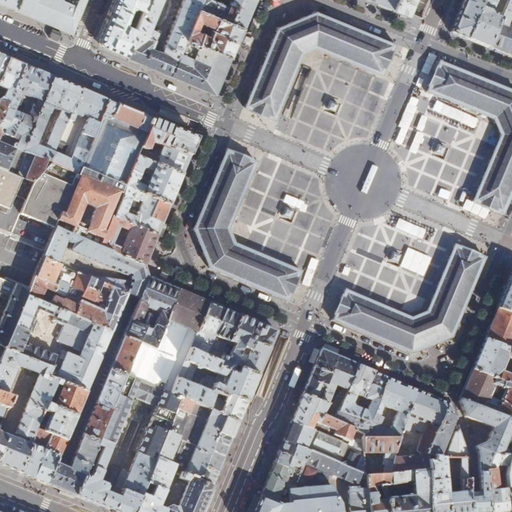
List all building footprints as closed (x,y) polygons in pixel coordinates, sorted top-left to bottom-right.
[(0,0),(0,3),(1,4),(15,10),(19,0),(0,0)] [(19,0),(15,10),(38,20),(70,33),(77,17),(83,0),(19,0)] [(113,0),(112,2),(97,39),(101,47),(123,56),(146,0),(113,0)] [(200,0),(146,0),(123,56),(146,66),(170,76),(179,54),(185,39),(197,9),(200,0)] [(200,0),(197,9),(242,28),(250,10),(253,0),(200,0)] [(378,0),(377,3),(393,9),(396,0),(378,0)] [(413,0),(396,0),(393,9),(406,15),(407,15),(413,0)] [(452,32),(467,39),(482,0),(464,0),(465,0),(452,32)] [(482,0),(467,39),(479,43),(488,47),(500,18),(507,1),(507,0),(482,0)] [(511,57),(511,3),(507,1),(500,18),(488,47),(505,54),(511,57)] [(197,9),(185,39),(231,58),(235,46),(237,42),(242,28),(197,9)] [(315,48),(383,75),(389,60),(395,44),(315,12),(303,17),(296,19),(290,22),(276,28),(244,107),(259,114),(274,120),(302,53),(309,50),(315,48)] [(179,54),(224,73),(228,63),(231,58),(185,39),(179,54)] [(179,54),(170,76),(192,85),(215,95),(224,73),(179,54)] [(0,120),(24,65),(16,62),(7,58),(0,74),(0,87),(5,89),(0,99),(0,120)] [(511,91),(439,62),(432,78),(426,93),(436,98),(482,116),(493,120),(496,127),(498,134),(470,202),(486,208),(502,215),(511,191),(511,91)] [(53,77),(41,72),(24,65),(0,120),(0,141),(21,151),(53,77)] [(32,182),(48,162),(49,162),(51,157),(61,134),(79,88),(63,81),(53,77),(21,151),(26,153),(17,175),(32,182)] [(61,134),(51,157),(49,162),(75,173),(76,174),(107,99),(94,94),(79,88),(61,134)] [(378,106),(384,94),(378,90),(371,103),(378,106)] [(132,110),(107,99),(76,174),(54,227),(99,246),(110,219),(123,187),(136,157),(152,119),(141,114),(132,110)] [(338,104),(330,100),(327,109),(335,112),(338,104)] [(440,124),(444,112),(429,108),(426,120),(440,124)] [(162,123),(152,119),(136,157),(149,162),(151,156),(146,154),(147,151),(147,150),(148,147),(150,147),(151,145),(156,147),(157,145),(163,147),(163,146),(166,147),(170,138),(167,137),(171,127),(162,123)] [(186,133),(171,127),(167,137),(170,138),(166,147),(189,156),(196,138),(186,133)] [(26,153),(21,151),(0,141),(0,167),(17,175),(26,153)] [(445,148),(437,145),(434,153),(442,156),(445,148)] [(155,165),(181,175),(189,156),(166,147),(163,146),(163,147),(155,165)] [(242,156),(226,150),(192,229),(198,242),(201,249),(203,256),(206,263),(209,269),(289,302),(295,287),(301,272),(234,243),(232,236),(229,229),(257,162),(242,156)] [(169,206),(176,190),(181,175),(155,165),(149,162),(136,157),(123,187),(169,206)] [(54,227),(76,174),(75,173),(49,162),(48,162),(32,182),(26,195),(31,198),(24,204),(20,214),(54,227)] [(26,195),(32,182),(17,175),(0,167),(0,204),(7,208),(12,195),(25,200),(24,204),(31,198),(26,195)] [(161,225),(165,216),(169,206),(123,187),(110,219),(156,238),(161,225)] [(293,211),(285,208),(282,216),(290,219),(293,211)] [(145,265),(150,252),(156,238),(110,219),(99,246),(145,265)] [(133,275),(145,268),(145,265),(99,246),(54,227),(47,245),(45,250),(60,254),(61,251),(65,242),(70,244),(68,251),(129,276),(133,275)] [(418,314),(410,317),(345,291),(339,306),(332,321),(379,340),(411,353),(422,349),(430,346),(438,343),(451,337),(457,324),(485,257),(469,250),(453,244),(426,311),(418,314)] [(43,252),(41,257),(56,264),(60,254),(45,250),(43,252)] [(401,255),(393,252),(389,260),(397,263),(401,255)] [(56,264),(41,257),(33,277),(55,286),(52,293),(63,297),(67,287),(82,293),(88,277),(73,271),(68,284),(54,278),(60,265),(56,264)] [(366,258),(365,266),(375,268),(377,260),(366,258)] [(393,276),(397,267),(388,262),(383,272),(393,276)] [(138,299),(147,278),(146,273),(145,268),(133,275),(131,282),(126,294),(132,296),(138,299)] [(511,271),(504,290),(497,309),(511,314),(511,271)] [(88,277),(126,294),(131,282),(130,282),(89,276),(88,277)] [(55,286),(33,277),(27,291),(25,297),(38,303),(44,290),(52,293),(55,286)] [(44,302),(43,305),(72,316),(80,319),(111,332),(126,294),(88,277),(82,293),(79,298),(103,308),(101,312),(77,303),(75,307),(61,301),(60,302),(51,299),(49,304),(44,302)] [(0,308),(4,311),(17,316),(25,297),(27,291),(0,278),(0,308)] [(137,344),(154,350),(178,291),(166,286),(154,281),(147,278),(138,299),(122,338),(137,344)] [(194,298),(178,291),(154,350),(137,344),(124,375),(161,391),(187,328),(196,331),(207,303),(194,298)] [(17,316),(3,350),(49,369),(53,359),(54,357),(25,346),(24,348),(21,346),(35,311),(50,317),(49,320),(62,325),(56,342),(79,351),(99,360),(111,332),(80,319),(77,327),(69,324),(72,316),(43,305),(38,303),(25,297),(17,316)] [(217,307),(207,303),(196,331),(187,353),(203,359),(223,310),(217,307)] [(511,314),(497,309),(491,323),(511,332),(511,314)] [(232,313),(223,310),(203,359),(218,365),(238,316),(232,313)] [(0,356),(3,350),(17,316),(4,311),(0,320),(0,356)] [(244,339),(251,321),(245,319),(238,316),(218,365),(230,370),(240,347),(244,339)] [(244,339),(269,349),(276,332),(265,327),(251,321),(244,339)] [(511,332),(491,323),(484,339),(511,350),(511,332)] [(187,328),(161,391),(169,394),(176,378),(177,378),(187,353),(196,331),(187,328)] [(124,375),(137,344),(122,338),(116,353),(109,370),(112,371),(124,376),(124,375)] [(230,370),(255,381),(260,368),(269,349),(244,339),(240,347),(230,370)] [(511,350),(484,339),(478,354),(471,369),(511,386),(511,401),(505,418),(511,419),(511,350)] [(0,356),(0,393),(4,395),(6,390),(16,366),(37,375),(13,433),(23,437),(21,442),(12,438),(7,436),(0,451),(0,465),(18,473),(37,429),(41,417),(44,412),(47,404),(56,381),(53,380),(47,377),(50,369),(49,369),(3,350),(0,356)] [(365,434),(369,424),(339,411),(358,366),(336,357),(321,350),(307,384),(302,395),(328,406),(337,386),(343,389),(339,395),(330,415),(325,413),(324,417),(354,429),(365,434)] [(77,358),(97,366),(98,364),(99,360),(79,351),(78,355),(77,358)] [(53,380),(56,381),(86,393),(97,366),(77,358),(60,352),(57,359),(56,360),(60,362),(53,380)] [(203,359),(187,353),(177,378),(176,378),(169,394),(180,398),(211,411),(218,392),(246,404),(250,393),(255,381),(230,370),(218,365),(203,359)] [(380,376),(365,369),(358,366),(339,411),(369,424),(387,379),(380,376)] [(511,386),(471,369),(465,385),(459,400),(505,418),(511,401),(511,386)] [(96,403),(110,409),(124,376),(112,371),(109,370),(96,403)] [(83,476),(75,496),(98,505),(105,491),(106,488),(105,484),(97,482),(102,471),(101,471),(132,396),(136,398),(136,399),(151,404),(156,406),(129,473),(124,471),(122,473),(112,495),(106,509),(112,511),(111,511),(133,511),(156,457),(180,398),(169,394),(161,391),(124,375),(124,376),(110,409),(97,442),(102,444),(94,463),(93,467),(85,477),(83,476)] [(369,424),(365,434),(363,439),(397,438),(402,428),(418,392),(402,385),(387,379),(369,424)] [(86,393),(56,381),(47,404),(77,416),(86,393)] [(218,392),(211,411),(224,417),(238,422),(242,411),(246,404),(218,392)] [(426,453),(446,404),(434,399),(418,392),(402,428),(415,434),(417,429),(414,428),(417,420),(428,424),(423,433),(417,451),(419,455),(392,457),(388,473),(427,470),(426,462),(426,453)] [(0,418),(4,419),(12,398),(4,395),(0,393),(0,418)] [(290,422),(310,430),(311,427),(325,433),(327,428),(335,431),(333,435),(349,442),(354,429),(324,417),(325,413),(328,406),(302,395),(297,407),(290,422)] [(180,398),(156,457),(168,462),(173,449),(177,451),(174,461),(178,463),(175,471),(180,473),(197,480),(204,465),(217,471),(220,464),(229,444),(232,437),(218,431),(224,417),(211,411),(180,398)] [(511,419),(505,418),(459,400),(458,401),(464,418),(492,429),(486,443),(475,448),(477,455),(478,471),(484,471),(490,454),(500,455),(511,425),(511,419)] [(82,435),(97,442),(110,409),(96,403),(90,416),(82,435)] [(50,434),(66,441),(77,416),(47,404),(44,412),(50,414),(47,420),(41,417),(37,429),(50,434)] [(449,405),(446,404),(426,453),(432,455),(439,458),(443,458),(460,458),(468,458),(458,430),(454,432),(448,448),(443,445),(453,419),(449,405)] [(218,431),(232,437),(235,429),(238,422),(224,417),(218,431)] [(307,451),(365,475),(364,453),(363,439),(358,437),(352,448),(310,430),(290,422),(287,431),(280,448),(278,452),(294,459),(292,462),(293,466),(299,468),(307,451)] [(37,429),(18,473),(29,478),(32,479),(42,456),(38,454),(42,444),(46,445),(50,434),(37,429)] [(13,433),(12,438),(21,442),(23,437),(13,433)] [(35,480),(48,485),(57,465),(66,441),(50,434),(46,445),(42,456),(32,479),(35,480)] [(60,490),(75,496),(83,476),(85,477),(93,467),(94,463),(89,461),(97,442),(82,435),(68,470),(60,490)] [(383,474),(388,473),(392,457),(397,438),(363,439),(364,453),(384,453),(382,465),(384,466),(383,474)] [(366,484),(365,475),(307,451),(299,468),(293,466),(292,462),(294,459),(278,452),(259,497),(254,510),(261,511),(341,511),(341,505),(331,486),(287,489),(289,503),(279,504),(276,503),(287,476),(291,477),(293,473),(295,474),(291,484),(316,483),(328,484),(328,474),(354,485),(366,484)] [(488,511),(507,511),(505,488),(497,489),(493,468),(496,465),(506,467),(508,456),(500,455),(490,454),(484,471),(488,511)] [(468,511),(469,495),(468,458),(460,458),(461,492),(446,494),(443,458),(439,458),(432,455),(432,462),(426,462),(427,470),(430,511),(468,511)] [(156,457),(133,511),(164,511),(165,510),(158,507),(174,464),(168,462),(156,457)] [(54,488),(60,490),(68,470),(63,467),(57,465),(48,485),(54,488)] [(197,480),(211,486),(214,478),(217,471),(204,465),(197,480)] [(387,511),(430,511),(427,470),(388,473),(383,474),(379,474),(379,485),(412,481),(414,496),(386,499),(386,500),(387,511)] [(488,511),(484,471),(478,471),(479,494),(478,511),(488,511)] [(165,510),(164,511),(201,511),(212,486),(211,486),(197,480),(180,473),(178,478),(188,483),(178,507),(175,510),(166,509),(165,510)] [(387,511),(386,500),(375,501),(374,486),(379,485),(379,474),(365,475),(366,484),(366,491),(367,511),(387,511)] [(349,511),(367,511),(366,491),(356,492),(356,487),(349,487),(348,493),(349,511)] [(105,491),(98,505),(106,509),(112,495),(105,491)] [(469,495),(468,511),(478,511),(479,494),(474,495),(469,495)]
